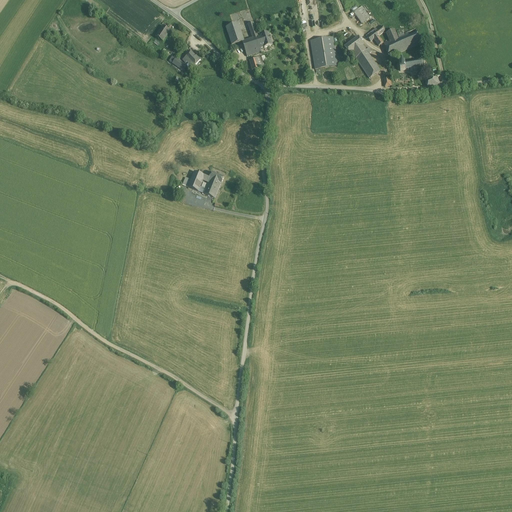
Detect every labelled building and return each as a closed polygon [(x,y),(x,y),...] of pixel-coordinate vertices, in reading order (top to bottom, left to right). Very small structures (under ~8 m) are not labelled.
[(359,9),(353,13),(362,24),(370,18),(362,7),(359,9)] [(412,22),(396,29),(394,30),(397,37),(415,29),(412,22)] [(238,23),(225,28),(232,45),(242,42),(244,41),(244,40),(238,23)] [(252,38),(244,40),(244,41),(242,42),(247,57),(261,52),(259,49),(263,47),(260,36),(258,37),(253,23),(248,24),(252,38)] [(170,31),(163,26),(155,37),(163,42),(170,31)] [(377,30),(375,32),(378,36),(384,32),(385,31),(383,26),(377,30)] [(376,29),(366,36),(367,38),(375,32),(377,30),(376,29)] [(389,41),(383,43),(390,58),(422,44),(415,29),(389,41)] [(391,32),(386,34),(389,41),(397,37),(394,30),(391,32)] [(378,36),(375,32),(367,38),(371,42),(374,40),(379,47),(381,45),(382,46),(383,46),(382,45),(383,43),(378,36)] [(269,33),(260,36),(263,47),(263,48),(273,45),(269,33)] [(357,38),(342,49),(348,57),(350,55),(361,47),(363,46),(357,38)] [(331,39),(308,43),(314,72),(336,68),(331,39)] [(361,47),(350,55),(368,80),(379,72),(367,56),(370,54),(367,50),(365,52),(361,47)] [(237,57),(231,50),(225,55),(232,62),(237,57)] [(196,56),(196,57),(191,52),(184,58),(185,59),(183,61),(186,65),(187,63),(193,69),(201,61),(196,56)] [(264,56),(249,61),(252,70),(264,66),(263,62),(266,61),(264,56)] [(172,58),(170,62),(183,71),(186,67),(172,58)] [(418,64),(415,64),(415,63),(414,63),(414,64),(411,65),(410,64),(409,64),(409,65),(405,66),(405,65),(403,65),(403,66),(399,67),(400,73),(407,72),(407,73),(410,73),(411,74),(414,73),(414,75),(418,74),(419,75),(419,71),(421,71),(422,72),(423,72),(422,70),(426,68),(425,64),(424,64),(423,63),(423,62),(422,62),(421,63),(419,64),(419,62),(418,63),(418,64)] [(435,79),(425,85),(429,93),(440,87),(439,86),(441,85),(440,84),(442,83),(441,81),(437,83),(435,79)] [(191,180),(188,188),(198,192),(200,187),(202,182),(203,181),(205,176),(194,172),(191,180)] [(224,178),(212,173),(210,178),(210,179),(221,183),(222,184),(224,178)] [(186,178),(183,186),(188,188),(191,180),(186,178)] [(220,187),(209,182),(209,183),(206,189),(204,194),(204,195),(215,199),(220,187)]
